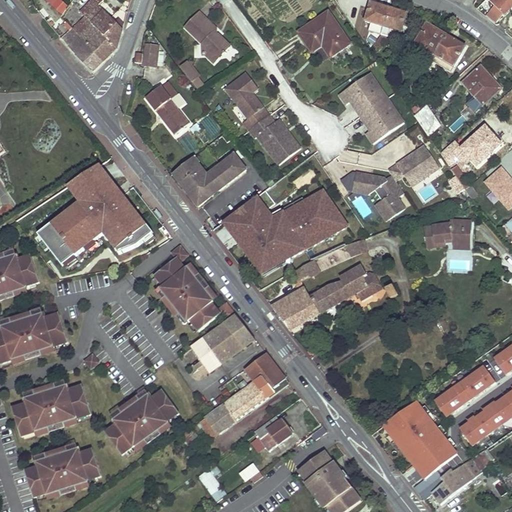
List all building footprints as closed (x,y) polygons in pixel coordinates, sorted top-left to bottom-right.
[(122,32),(98,7),(100,5),(94,0),(91,0),(79,11),(86,18),(77,27),(107,59),(117,49),(122,32)] [(511,0),(488,0),(496,8),(487,16),(496,23),(504,16),(505,16),(511,9),(511,0)] [(390,9),(371,3),(366,22),(371,24),(369,32),(382,35),(390,9)] [(382,35),(374,47),(379,51),(387,40),(394,42),(395,39),(397,32),(403,33),(408,14),(390,9),(382,35)] [(350,45),(329,13),(299,34),(313,53),(323,46),(331,58),(350,45)] [(213,27),(206,19),(203,22),(198,16),(186,29),(203,45),(203,57),(205,56),(214,65),(225,54),(222,51),(228,45),(221,38),(220,39),(214,33),(213,27)] [(67,29),(61,23),(55,28),(61,34),(67,29)] [(446,37),(426,25),(414,45),(434,57),(446,37)] [(107,59),(77,27),(63,40),(71,49),(71,50),(76,55),(75,56),(93,73),(107,59)] [(152,35),(147,35),(144,64),(149,65),(150,61),(156,62),(158,43),(151,42),(152,35)] [(465,48),(446,37),(434,57),(453,68),(465,48)] [(231,47),(228,45),(222,51),(225,54),(231,47)] [(434,57),(414,45),(411,49),(432,62),(434,57)] [(453,68),(434,57),(432,62),(450,73),(453,68)] [(191,62),(182,66),(195,93),(204,88),(191,62)] [(488,81),(491,78),(480,66),(462,84),(483,107),(498,93),(488,81)] [(259,90),(247,75),(226,91),(248,120),(244,124),(250,132),(270,116),(256,98),(253,99),(251,96),(253,94),(259,90)] [(502,90),(491,78),(488,81),(498,93),(502,90)] [(168,84),(163,88),(171,100),(177,95),(168,84)] [(171,100),(163,88),(147,99),(175,136),(190,125),(171,100)] [(404,124),(387,99),(361,118),(367,126),(369,125),(373,130),(367,135),(374,145),(404,124)] [(441,127),(427,106),(415,117),(429,138),(441,127)] [(275,124),(270,116),(250,132),(246,135),(252,142),(256,139),(278,168),(299,151),(287,135),(284,138),(281,134),(285,132),(277,122),(275,124)] [(493,135),(485,127),(480,132),(487,140),(493,135)] [(502,145),(493,135),(487,140),(480,132),(462,149),(455,142),(440,156),(449,167),(465,153),(478,167),(502,145)] [(396,166),(414,190),(442,170),(424,145),(396,166)] [(247,170),(235,155),(208,176),(199,164),(197,166),(192,161),(174,175),(185,189),(194,182),(197,179),(202,184),(198,187),(189,194),(200,208),(211,199),(209,196),(218,189),(220,192),(247,170)] [(201,163),(197,157),(192,161),(197,166),(199,164),(201,163)] [(145,215),(110,163),(60,195),(71,211),(104,189),(129,226),(145,215)] [(470,187),(457,167),(451,171),(456,178),(464,190),(465,191),(470,187)] [(491,190),(486,195),(494,204),(498,200),(509,212),(511,209),(511,178),(502,167),(484,183),(491,190)] [(386,180),(359,175),(354,178),(353,182),(357,187),(355,194),(371,197),(385,187),(392,197),(377,208),(388,223),(407,211),(399,200),(406,196),(393,178),(387,182),(386,180)] [(464,190),(456,178),(449,183),(457,195),(464,190)] [(478,198),(470,187),(465,191),(471,201),(473,202),(478,198)] [(220,192),(218,189),(209,196),(211,199),(220,192)] [(71,211),(60,195),(45,206),(54,219),(57,223),(62,220),(72,213),(71,211)] [(284,221),(270,203),(259,211),(274,229),(284,221)] [(54,219),(45,206),(39,209),(48,223),(54,219)] [(48,223),(39,209),(28,217),(40,236),(52,229),(48,223)] [(274,229),(259,211),(250,218),(247,215),(218,237),(235,259),(274,229)] [(40,236),(28,217),(19,223),(32,242),(40,236)] [(67,227),(62,220),(57,223),(62,231),(67,227)] [(464,229),(464,220),(451,220),(451,224),(425,228),(428,244),(436,242),(437,245),(447,243),(447,240),(454,239),(454,242),(454,243),(472,243),(472,230),(464,229)] [(472,221),(464,220),(464,229),(472,230),(472,221)] [(499,231),(504,237),(510,232),(505,226),(499,231)] [(338,250),(333,237),(309,248),(314,260),(330,253),(338,250)] [(365,253),(360,242),(344,247),(351,259),(365,253)] [(182,247),(174,254),(178,259),(179,259),(181,263),(189,257),(182,247)] [(336,266),(330,253),(314,260),(321,273),(336,266)] [(15,258),(0,263),(0,298),(1,298),(1,297),(14,292),(15,294),(28,289),(28,287),(38,284),(41,283),(33,256),(22,260),(19,261),(15,258)] [(178,259),(156,276),(158,278),(163,284),(165,287),(163,289),(168,295),(167,296),(184,317),(185,316),(190,323),(192,322),(194,324),(199,331),(200,332),(222,315),(214,304),(215,303),(206,291),(205,292),(196,281),(197,280),(189,269),(187,270),(181,263),(179,259),(178,259)] [(321,273),(314,260),(295,272),(302,284),(321,273)] [(368,277),(362,266),(341,279),(343,284),(351,298),(357,294),(362,302),(383,290),(374,276),(371,275),(368,277)] [(158,278),(154,281),(159,287),(163,284),(158,278)] [(197,280),(196,281),(205,292),(206,291),(208,290),(199,279),(197,280)] [(281,292),(274,283),(260,291),(267,300),(281,292)] [(351,298),(343,284),(329,287),(311,298),(306,289),(273,308),(292,331),(351,298)] [(400,295),(394,287),(387,291),(392,300),(400,295)] [(168,295),(163,289),(160,291),(165,298),(167,296),(168,295)] [(14,292),(1,297),(1,298),(2,300),(15,296),(15,294),(14,292)] [(227,305),(219,311),(222,315),(228,322),(236,315),(227,305)] [(70,343),(61,315),(48,319),(46,320),(41,317),(8,328),(5,333),(3,333),(0,334),(0,365),(3,365),(14,361),(28,357),(27,355),(41,351),(41,352),(56,348),(66,344),(70,343)] [(184,317),(182,319),(187,325),(190,323),(185,316),(184,317)] [(244,350),(256,342),(236,316),(225,325),(244,350)] [(194,324),(190,327),(196,334),(199,331),(194,324)] [(225,325),(202,341),(221,367),(244,350),(225,325)] [(221,367),(202,341),(191,349),(209,376),(221,367)] [(511,346),(494,360),(508,378),(511,374),(511,346)] [(41,351),(27,355),(28,357),(29,359),(42,355),(41,352),(41,351)] [(94,356),(87,362),(93,370),(100,364),(94,356)] [(284,378),(268,358),(247,373),(253,382),(263,375),(273,386),(284,378)] [(218,436),(289,384),(285,379),(271,389),(263,378),(220,410),(206,420),(218,436)] [(65,389),(31,400),(29,404),(26,405),(14,409),(23,438),(26,437),(37,433),(51,429),(51,427),(64,423),(65,424),(79,420),(90,417),(93,416),(84,387),(71,391),(69,392),(65,389)] [(471,446),(511,420),(511,388),(472,414),(474,417),(458,427),(471,446)] [(181,414),(164,392),(155,399),(153,400),(148,399),(119,420),(118,425),(116,426),(107,434),(123,456),(126,454),(135,448),(136,450),(147,441),(147,440),(158,432),(159,433),(171,425),(170,423),(178,417),(181,414)] [(457,417),(452,411),(446,417),(449,422),(457,417)] [(180,420),(178,417),(170,423),(171,425),(172,426),(180,420)] [(282,422),(278,417),(256,433),(271,452),(295,435),(284,420),(282,422)] [(459,420),(457,417),(449,422),(451,425),(459,420)] [(218,436),(206,420),(199,424),(211,441),(218,436)] [(401,435),(391,422),(373,436),(383,449),(401,435)] [(64,423),(51,427),(51,429),(52,431),(65,427),(65,424),(64,423)] [(158,432),(147,440),(147,441),(149,443),(160,435),(159,433),(158,432)] [(419,458),(401,435),(383,449),(400,472),(419,458)] [(485,451),(480,444),(475,448),(481,455),(483,453),(485,451)] [(135,448),(126,454),(129,457),(137,452),(136,450),(135,448)] [(76,452),(43,463),(40,468),(38,468),(27,472),(35,499),(39,498),(48,495),(49,496),(63,492),(62,491),(76,486),(76,488),(90,484),(90,482),(99,478),(103,477),(94,451),(83,454),(81,455),(76,452)] [(472,461),(465,452),(455,459),(449,452),(441,458),(440,457),(414,476),(430,497),(433,495),(447,484),(443,478),(451,472),(454,476),(462,470),(465,467),(472,461)] [(337,470),(324,453),(300,471),(308,482),(306,484),(325,510),(328,508),(331,511),(348,511),(361,503),(352,490),(353,489),(338,470),(337,470)] [(491,464),(483,453),(481,455),(472,461),(475,465),(481,471),(491,464)] [(475,465),(472,461),(465,467),(468,471),(475,465)] [(468,471),(465,467),(462,470),(472,482),(475,480),(468,471)] [(210,470),(199,478),(212,496),(218,504),(228,496),(210,470)] [(472,482),(462,470),(454,476),(451,472),(443,478),(447,484),(433,495),(441,506),(472,482)] [(260,473),(251,480),(254,484),(263,478),(260,473)] [(500,478),(492,482),(499,496),(508,491),(500,478)] [(76,486),(62,491),(63,492),(64,494),(77,490),(76,488),(76,486)]
